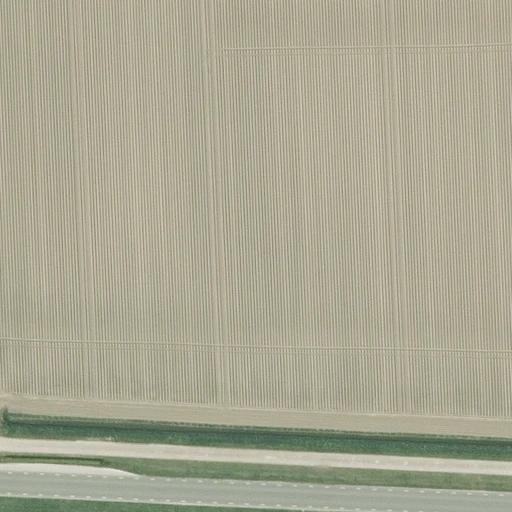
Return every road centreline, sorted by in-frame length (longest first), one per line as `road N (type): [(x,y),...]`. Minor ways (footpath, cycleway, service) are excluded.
road 1 (primary): [(511,507),(0,483)]
road 2 (unclassified): [(0,443),(511,467)]
